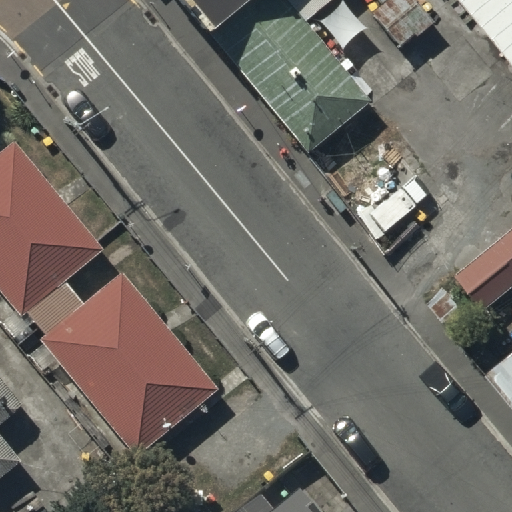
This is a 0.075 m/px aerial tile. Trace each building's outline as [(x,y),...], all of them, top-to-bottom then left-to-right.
[(179,0),(202,28),(235,0),(179,0)] [(295,0),(235,0),(202,28),(297,141),(364,86),(299,5),(295,0)] [(511,0),(463,0),(511,58),(511,0)] [(11,143),(0,152),(0,294),(21,320),(26,315),(43,335),(36,341),(137,460),(218,392),(121,276),(83,308),(64,284),(103,252),(11,143)] [(511,220),(456,266),(482,296),(511,271),(511,220)] [(511,337),(490,356),(511,381),(511,337)] [(0,481),(18,466),(0,443),(0,428),(24,410),(0,379),(0,481)] [(146,511),(116,473),(69,510),(71,511),(146,511)] [(312,511),(296,492),(271,511),(265,504),(255,511),(312,511)]
